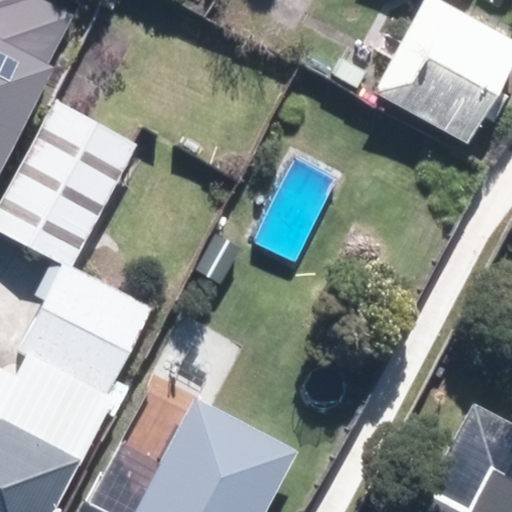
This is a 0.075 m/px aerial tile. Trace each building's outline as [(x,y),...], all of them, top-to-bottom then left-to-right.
[(0,0),(0,143),(65,15),(34,0),(0,0)] [(511,46),(425,0),(416,0),(365,93),(459,143),(511,46)] [(124,145),(44,105),(0,192),(0,238),(62,269),(124,145)] [(215,215),(187,269),(216,284),(244,230),(215,215)] [(511,218),(500,240),(511,246),(511,218)] [(220,342),(185,324),(161,369),(196,387),(220,342)] [(251,511),(283,449),(185,400),(128,511),(87,511),(73,505),(69,511),(251,511)] [(42,511),(68,463),(0,426),(0,511),(42,511)] [(460,511),(412,511),(411,511),(511,511),(511,485),(483,470),(460,511)]
